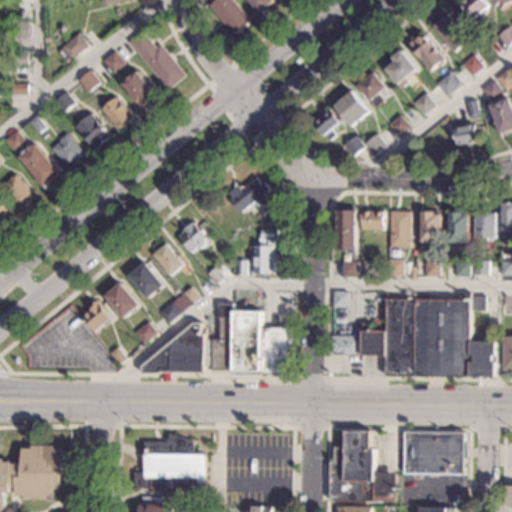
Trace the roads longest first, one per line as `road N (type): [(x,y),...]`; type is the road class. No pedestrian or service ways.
road 1 (tertiary): [(343,0),(15,272)]
road 2 (residential): [(233,90),(310,174),(437,177),(511,164)]
road 3 (secondary): [(311,401),(0,397)]
road 4 (residential): [(311,401),(310,174)]
road 5 (tertiary): [(91,254),(254,118)]
road 6 (secondary): [(511,405),(311,401)]
road 7 (tertiary): [(254,118),(396,0)]
